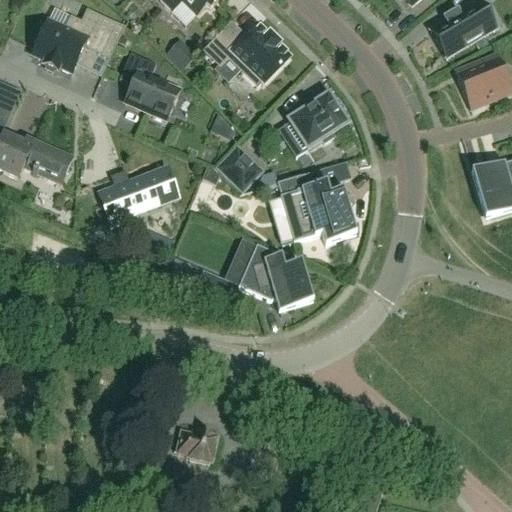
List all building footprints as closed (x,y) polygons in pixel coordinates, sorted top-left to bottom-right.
[(153,0),(155,1),(156,0),(163,0),(164,1),(159,6),(171,17),(182,6),(196,19),(206,9),(210,12),(221,0),(153,0)] [(397,0),(399,2),(401,0),(402,0),(411,10),(423,0),(397,0)] [(430,35),(446,62),(484,39),(494,33),(479,6),(468,12),(459,17),(457,14),(441,23),(443,26),(430,35)] [(59,72),(72,78),(83,54),(108,66),(124,32),(86,14),(81,25),(70,20),(64,34),(48,26),(45,31),(41,29),(34,45),(38,47),(32,60),(45,66),(43,70),(57,76),(59,72)] [(0,52),(9,34),(0,29),(0,52)] [(263,87),(288,61),(277,50),(279,49),(269,39),(267,41),(256,30),(244,41),(239,36),(235,41),(226,32),(204,55),(219,70),(231,57),(245,70),(240,74),(257,90),(261,85),(263,87)] [(181,74),(194,61),(178,46),(165,59),(181,74)] [(167,124),(179,95),(150,83),(156,69),(130,58),(119,83),(132,89),(124,106),(167,124)] [(457,83),(468,110),(483,104),(484,108),(511,97),(496,59),(465,72),(467,78),(457,83)] [(345,129),(337,116),(340,114),(332,101),(329,103),(327,101),(288,126),(306,154),(321,145),(323,148),(333,141),(332,138),(345,129)] [(0,133),(2,134),(13,108),(0,102),(0,133)] [(225,126),(220,136),(231,141),(234,136),(225,126)] [(2,137),(0,142),(0,174),(17,182),(22,172),(46,182),(61,188),(72,162),(58,156),(32,145),(30,149),(2,137)] [(261,176),(236,152),(220,169),(218,174),(240,194),(245,193),(261,176)] [(511,165),(472,177),(470,178),(484,225),(511,216),(511,165)] [(219,180),(213,175),(206,172),(201,183),(215,190),(219,180)] [(177,201),(167,174),(128,188),(124,175),(110,180),(115,192),(98,198),(110,231),(131,223),(130,218),(177,201)] [(355,241),(342,196),(329,200),(326,187),(321,189),(317,175),(277,187),(281,201),(279,201),(293,247),(321,238),(325,250),(355,241)] [(261,179),(255,193),(277,187),(274,176),(261,179)] [(312,308),(300,268),(284,273),(280,261),(256,250),(238,292),(270,306),(275,304),(280,320),(281,320),(280,317),(312,308)] [(227,299),(232,287),(203,275),(198,287),(227,299)] [(211,466),(216,442),(214,441),(214,439),(210,438),(200,435),(196,435),(195,437),(193,437),(192,439),(181,437),(177,456),(188,459),(188,461),(189,462),(211,466)] [(375,511),(382,493),(359,486),(350,511),(375,511)]
